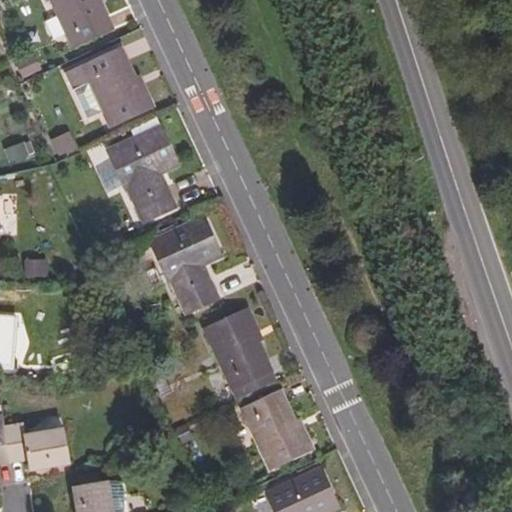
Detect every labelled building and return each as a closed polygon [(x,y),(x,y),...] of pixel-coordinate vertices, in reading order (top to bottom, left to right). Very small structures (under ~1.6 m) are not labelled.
[(52,0),(75,46),(112,28),(98,0),(52,0)] [(134,78),(120,49),(83,67),(112,126),(153,106),(147,92),(142,94),(134,78)] [(13,71),(2,77),(11,95),(22,90),(13,71)] [(139,76),(134,78),(142,94),(147,92),(139,76)] [(162,126),(110,151),(128,189),(130,188),(146,221),(177,207),(168,188),(163,190),(157,176),(181,165),(162,126)] [(204,217),(152,242),(170,279),(172,279),(188,313),(219,299),(210,280),(206,282),(199,268),(223,257),(204,217)] [(249,308),(206,329),(235,389),(273,371),(258,341),(251,325),(256,322),(249,308)] [(0,365),(14,366),(17,316),(0,314),(0,365)] [(251,325),(258,341),(263,338),(256,322),(251,325)] [(174,391),(166,375),(156,380),(164,396),(174,391)] [(282,392),(244,409),(272,469),(314,449),(308,436),(303,438),(297,424),(282,392)] [(0,464),(30,460),(32,470),(73,464),(67,429),(28,436),(26,425),(6,429),(4,416),(0,416),(0,464)] [(301,422),(297,424),(303,438),(308,436),(301,422)] [(323,469),(269,494),(275,508),(277,511),(330,511),(340,508),(323,469)] [(79,478),(81,485),(102,481),(101,474),(79,478)] [(81,485),(75,486),(79,511),(114,511),(109,480),(102,481),(81,485)] [(269,494),(252,502),(256,511),(267,511),(275,508),(269,494)]
